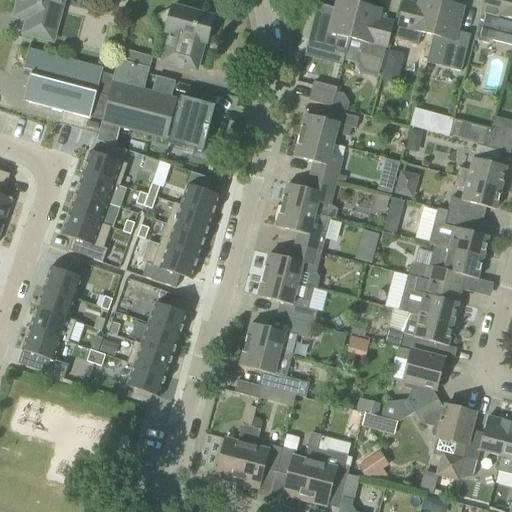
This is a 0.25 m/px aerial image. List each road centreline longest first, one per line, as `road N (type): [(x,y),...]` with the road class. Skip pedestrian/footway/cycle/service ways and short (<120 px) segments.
road 1 (residential): [(163,511),(273,80),(256,0)]
road 2 (residential): [(0,326),(53,163),(0,145)]
